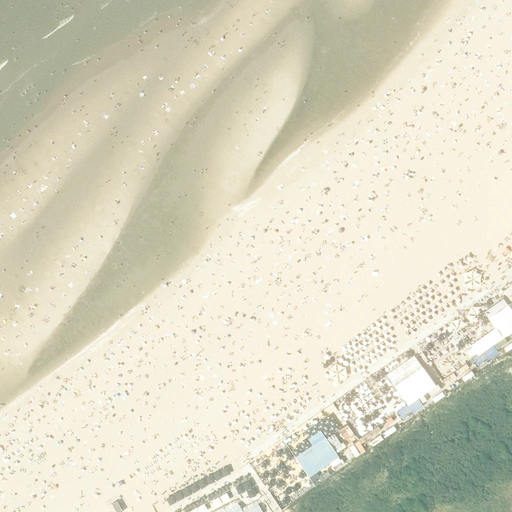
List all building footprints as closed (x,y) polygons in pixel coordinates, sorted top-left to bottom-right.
[(511,328),(511,311),(500,295),(482,307),(489,317),(483,322),(495,339),(494,341),(497,346),(507,339),(504,334),(511,328)] [(491,342),(474,354),(479,360),(495,348),(491,342)] [(386,375),(407,406),(397,412),(403,421),(423,406),(421,404),(426,401),(423,395),(427,392),(431,397),(440,389),(437,385),(435,386),(414,356),(386,375)] [(349,426),(339,433),(345,441),(355,434),(349,426)] [(295,459),(309,479),(338,458),(319,431),(307,439),(312,447),(295,459)] [(359,443),(356,446),(362,454),(365,451),(359,443)] [(261,511),(257,504),(243,511),(241,511),(235,500),(211,511),(261,511)]
